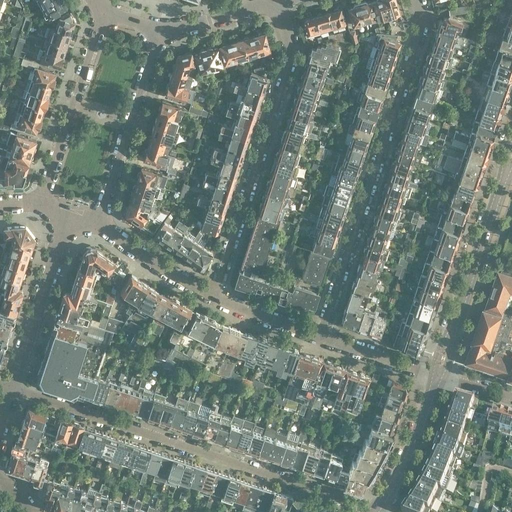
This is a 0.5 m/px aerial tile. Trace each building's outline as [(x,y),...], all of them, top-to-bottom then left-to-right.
[(55,0),(43,7),(42,8),(44,13),(43,13),(46,17),(44,19),(46,22),(49,22),(59,17),(60,15),(58,11),(66,7),(62,0),(55,0)] [(374,0),(371,1),(376,19),(387,15),(382,0),(374,0)] [(382,0),(387,15),(388,15),(391,28),(391,33),(395,34),(403,34),(404,28),(395,0),(382,0)] [(364,3),(359,4),(365,22),(376,19),(371,1),(369,2),(367,1),(365,1),(364,3)] [(359,4),(348,8),(353,25),(365,22),(359,4)] [(449,8),(449,14),(467,12),(466,5),(462,6),(450,8),(449,8)] [(335,10),(327,12),(331,28),(347,23),(342,8),(340,8),(339,7),(336,8),(335,10)] [(320,14),(315,15),(319,31),(331,28),(327,12),(325,12),(324,12),(321,12),(320,14)] [(56,26),(55,27),(71,32),(71,31),(73,31),(74,27),(73,26),(75,21),(73,20),(64,17),(63,17),(62,15),(60,15),(59,17),(58,20),(56,26)] [(304,22),(307,34),(319,31),(315,15),(305,18),(303,21),(304,22)] [(439,25),(438,28),(458,34),(462,21),(449,17),(449,18),(445,17),(444,20),(441,19),(439,19),(438,24),(439,25)] [(28,31),(31,21),(24,21),(22,29),(28,31)] [(511,25),(510,25),(506,24),(502,35),(511,38),(511,25)] [(13,26),(10,36),(12,36),(16,38),(19,28),(15,26),(13,26)] [(45,31),(43,36),(44,36),(48,37),(48,38),(67,44),(69,38),(71,38),(72,35),(71,33),(71,32),(55,27),(52,26),(51,26),(49,32),(45,31)] [(436,34),(434,39),(452,45),(454,45),(458,34),(438,28),(437,29),(436,29),(435,34),(436,34)] [(483,28),(479,40),(484,42),(488,30),(483,28)] [(349,31),(352,43),(357,42),(354,30),(349,31)] [(258,34),(253,35),(259,55),(263,54),(264,55),(271,54),(270,50),(265,32),(263,32),(262,31),(259,32),(258,34)] [(381,41),(379,47),(396,52),(397,51),(398,51),(399,47),(398,46),(400,42),(393,39),(393,38),(395,34),(391,33),(384,32),(384,35),(380,34),(378,39),(381,41)] [(244,38),(242,39),(248,60),(256,58),(255,56),(259,55),(253,35),(249,37),(247,36),(244,37),(244,38)] [(511,38),(502,35),(498,47),(511,51),(511,38)] [(44,36),(40,47),(43,48),(45,48),(64,55),(64,53),(66,53),(67,50),(66,48),(67,44),(48,38),(48,37),(44,36)] [(236,40),(231,42),(237,61),(241,60),(242,62),(248,60),(242,39),(241,39),(240,38),(236,39),(236,40)] [(432,47),(431,50),(447,56),(448,55),(449,55),(452,45),(434,39),(433,42),(432,41),(430,47),(432,47)] [(221,45),(220,45),(221,49),(220,49),(224,64),(225,63),(226,65),(237,61),(231,42),(226,43),(225,42),(221,43),(221,45)] [(309,57),(309,59),(327,65),(329,58),(335,60),(339,47),(326,42),(325,44),(321,43),(320,45),(317,44),(316,48),(312,46),(311,52),(309,53),(308,56),(309,57)] [(370,56),(375,58),(393,63),(394,58),(396,58),(397,54),(396,53),(396,52),(379,47),(373,45),(370,56)] [(207,48),(205,49),(211,69),(224,65),(219,49),(218,49),(217,46),(212,47),(210,46),(207,47),(207,48)] [(40,47),(36,58),(39,59),(60,66),(62,60),(63,60),(64,57),(63,55),(64,55),(45,48),(43,48),(40,47)] [(346,56),(352,58),(355,50),(349,47),(346,56)] [(494,59),(499,60),(511,64),(511,51),(498,47),(494,59)] [(199,51),(194,53),(196,56),(195,57),(199,73),(211,69),(205,49),(204,49),(203,48),(200,49),(199,50),(199,51)] [(428,59),(427,61),(444,66),(447,56),(431,50),(429,54),(428,54),(427,58),(428,59)] [(174,69),(173,70),(187,75),(190,66),(195,64),(195,63),(191,52),(178,56),(175,64),(173,64),(172,68),(174,69)] [(19,62),(29,65),(29,64),(35,66),(36,67),(36,65),(38,62),(31,59),(22,56),(21,56),(19,62)] [(375,58),(372,69),(389,74),(389,73),(391,73),(392,69),(391,68),(393,63),(375,58)] [(306,68),(305,69),(324,76),(327,65),(309,59),(307,63),(306,63),(305,67),(306,68)] [(511,64),(499,60),(495,72),(511,78),(511,64)] [(424,70),(424,71),(440,77),(444,66),(427,61),(426,65),(424,65),(423,69),(424,70)] [(28,77),(33,79),(53,85),(54,85),(55,82),(54,81),(55,78),(55,77),(57,72),(36,65),(36,67),(35,66),(33,70),(31,70),(28,77)] [(302,79),(302,80),(319,86),(320,87),(324,76),(305,69),(304,74),(302,74),(301,77),(302,79)] [(372,69),(368,80),(385,85),(387,80),(389,80),(390,76),(389,75),(389,74),(372,69)] [(169,81),(169,82),(189,88),(192,76),(187,75),(173,70),(173,72),(171,72),(170,75),(171,77),(169,82),(169,81)] [(243,84),(247,85),(264,91),(264,90),(266,89),(267,86),(266,84),(268,79),(257,76),(258,73),(251,71),(250,72),(251,72),(249,77),(245,76),(243,84)] [(421,81),(420,82),(437,88),(440,77),(424,71),(422,76),(421,76),(420,79),(421,81)] [(486,82),(491,84),(509,90),(510,85),(511,84),(511,83),(511,78),(495,72),(490,71),(486,82)] [(463,84),(463,87),(467,89),(471,77),(466,76),(463,84)] [(28,77),(25,89),(49,97),(49,96),(48,96),(48,95),(50,94),(51,92),(50,90),(52,85),(53,86),(53,85),(33,79),(28,77)] [(245,92),(243,98),(259,104),(260,102),(262,101),(263,98),(262,96),(264,91),(247,85),(243,84),(235,81),(227,79),(224,80),(223,83),(234,87),(233,88),(245,92)] [(218,80),(215,89),(220,91),(223,81),(220,80),(218,80)] [(299,89),(298,92),(316,98),(319,86),(302,80),(301,85),(299,85),(298,88),(299,89)] [(361,89),(364,91),(382,96),(382,95),(384,94),(385,91),(384,90),(385,85),(368,80),(366,84),(363,83),(361,89)] [(167,88),(165,95),(178,99),(178,98),(185,100),(187,101),(189,96),(186,95),(189,88),(169,82),(169,83),(167,83),(166,86),(167,88)] [(419,88),(417,94),(434,99),(435,95),(440,96),(442,89),(437,88),(420,82),(420,83),(419,82),(417,87),(419,88)] [(483,94),(487,96),(505,102),(506,97),(508,96),(509,93),(508,92),(509,90),(491,84),(486,82),(483,94)] [(48,97),(49,97),(25,89),(22,96),(25,97),(24,101),(45,108),(47,102),(49,102),(50,99),(48,97)] [(220,91),(215,89),(211,101),(215,102),(215,100),(217,101),(220,91)] [(357,100),(361,102),(378,107),(380,102),(381,101),(382,98),(381,97),(382,96),(364,91),(362,97),(352,94),(351,98),(357,100)] [(295,100),(295,103),(312,108),(316,98),(298,92),(297,96),(295,96),(294,99),(295,100)] [(415,99),(413,105),(430,110),(432,106),(436,108),(438,100),(434,99),(417,94),(416,94),(415,94),(414,99),(415,99)] [(479,106),(483,108),(501,114),(502,109),(504,108),(505,105),(504,104),(505,102),(487,96),(483,94),(479,106)] [(230,99),(227,106),(256,115),(258,109),(259,109),(260,106),(259,104),(243,98),(241,103),(230,99)] [(192,99),(190,105),(202,109),(207,111),(209,107),(204,105),(204,103),(192,99)] [(17,111),(21,113),(41,120),(41,119),(42,114),(44,113),(45,110),(44,109),(44,108),(45,108),(24,101),(21,100),(17,111)] [(160,111),(159,112),(178,118),(180,112),(182,112),(184,107),(179,106),(180,105),(178,105),(164,100),(162,105),(160,106),(159,109),(160,111)] [(357,113),(359,113),(375,118),(374,118),(375,117),(377,116),(377,113),(377,112),(378,107),(361,102),(357,113)] [(292,111),(291,114),(308,120),(312,108),(295,103),(293,107),(292,107),(291,110),(292,111)] [(202,109),(190,105),(188,111),(200,115),(200,114),(206,116),(207,111),(202,109)] [(222,110),(226,112),(237,116),(235,122),(252,127),(252,125),(254,125),(255,122),(254,120),(256,115),(227,106),(224,105),(222,110)] [(411,111),(409,116),(427,122),(428,118),(432,119),(435,112),(430,110),(413,105),(413,106),(412,105),(410,110),(411,111)] [(337,106),(334,116),(339,118),(340,116),(342,108),(337,106)] [(475,118),(479,120),(497,126),(498,121),(500,120),(501,117),(500,116),(501,114),(483,108),(479,106),(475,118)] [(12,123),(11,128),(18,130),(19,127),(37,133),(39,127),(39,126),(41,125),(42,123),(41,121),(41,120),(21,113),(17,111),(13,124),(12,123)] [(156,122),(155,124),(174,130),(178,118),(159,112),(159,114),(159,113),(158,117),(156,117),(155,121),(156,122)] [(352,122),(355,123),(371,128),(373,124),(374,123),(375,120),(375,118),(359,113),(357,119),(353,118),(352,122)] [(288,122),(287,125),(305,131),(308,120),(291,114),(290,118),(288,118),(287,121),(288,122)] [(408,122),(406,126),(423,132),(424,128),(429,130),(431,123),(427,122),(409,116),(409,117),(408,116),(406,121),(408,122)] [(471,130),(475,131),(493,137),(494,133),(496,132),(497,129),(496,127),(497,126),(479,120),(475,118),(471,130)] [(216,129),(220,130),(248,139),(250,133),(252,132),(253,130),(252,128),(252,127),(235,122),(233,126),(222,123),(218,122),(216,129)] [(348,132),(352,133),(368,138),(369,134),(371,133),(372,130),(371,128),(355,123),(352,122),(351,122),(348,132)] [(153,130),(152,135),(171,142),(174,130),(155,124),(154,125),(153,128),(153,130)] [(284,131),(283,135),(301,142),(305,131),(287,125),(286,130),(284,131)] [(402,132),(401,135),(402,136),(402,137),(418,142),(425,144),(428,133),(423,132),(406,126),(405,126),(404,131),(402,132)] [(214,134),(218,135),(218,136),(229,140),(227,145),(244,151),(245,149),(246,148),(247,146),(246,144),(248,139),(220,130),(216,129),(214,134)] [(11,130),(7,143),(12,145),(34,152),(35,150),(34,148),(37,139),(11,130)] [(453,137),(471,143),(489,150),(491,143),(492,143),(493,140),(493,139),(493,138),(493,137),(475,131),(471,130),(469,135),(456,131),(453,137)] [(352,133),(349,144),(365,149),(366,144),(368,144),(369,140),(368,139),(368,138),(352,133)] [(149,146),(148,147),(167,153),(171,142),(152,135),(152,136),(150,136),(149,140),(150,141),(148,146),(149,146)] [(197,137),(192,136),(191,135),(187,147),(193,149),(197,137)] [(282,143),(280,146),(298,152),(301,142),(283,135),(281,141),(282,143)] [(399,146),(399,147),(415,152),(418,142),(402,137),(400,142),(399,142),(398,145),(399,146)] [(463,154),(467,155),(485,161),(485,160),(487,160),(488,157),(487,156),(489,150),(471,143),(453,137),(451,143),(465,148),(463,154)] [(349,144),(345,154),(361,159),(363,155),(364,154),(366,151),(365,149),(349,144)] [(0,147),(0,153),(2,154),(8,156),(29,163),(29,162),(31,161),(32,158),(31,156),(32,154),(34,153),(34,152),(12,145),(10,151),(0,147)] [(207,152),(212,153),(223,157),(224,156),(240,162),(242,157),(244,156),(245,153),(244,152),(244,151),(227,145),(226,150),(214,146),(214,147),(210,145),(207,152)] [(277,157),(277,158),(294,164),(298,152),(280,146),(279,152),(277,153),(276,156),(277,157)] [(146,153),(144,158),(165,165),(167,160),(165,160),(167,153),(148,147),(146,148),(145,152),(146,153)] [(320,160),(320,158),(323,149),(319,147),(315,158),(320,160)] [(395,157),(412,163),(414,163),(416,157),(418,158),(419,154),(415,152),(399,147),(397,152),(395,152),(394,156),(395,157)] [(223,157),(212,153),(210,160),(221,163),(219,169),(236,175),(237,173),(239,172),(240,169),(239,168),(240,162),(224,156),(223,157)] [(438,158),(463,167),(481,173),(483,167),(484,167),(485,164),(485,163),(485,161),(467,155),(463,154),(462,159),(448,154),(447,155),(440,153),(440,155),(438,158)] [(0,182),(4,183),(14,182),(22,181),(26,172),(28,166),(29,163),(8,156),(2,154),(0,158),(0,166),(4,168),(4,176),(0,175),(0,182)] [(340,163),(340,164),(358,170),(359,165),(361,164),(362,161),(361,160),(361,159),(345,154),(342,164),(340,163)] [(392,166),(392,167),(408,172),(412,163),(395,157),(394,162),(392,162),(391,165),(392,166)] [(272,168),(273,168),(291,175),(294,164),(277,158),(275,164),(273,164),(272,168)] [(454,177),(458,179),(476,185),(477,186),(477,185),(478,184),(479,181),(479,180),(481,173),(463,167),(438,158),(438,160),(437,163),(444,165),(443,167),(456,171),(454,177)] [(340,164),(337,175),(354,181),(356,176),(358,175),(359,172),(358,170),(340,164)] [(139,177),(138,179),(156,185),(158,178),(161,178),(165,178),(175,181),(177,174),(166,171),(165,174),(162,173),(162,174),(156,172),(157,171),(142,166),(141,169),(141,170),(141,172),(139,172),(138,175),(139,177)] [(390,173),(388,179),(406,184),(417,188),(418,183),(407,180),(410,173),(408,172),(392,167),(392,168),(390,169),(389,172),(390,173)] [(273,169),(270,180),(287,186),(291,175),(273,168),(273,169)] [(207,170),(204,177),(232,187),(234,181),(236,180),(237,177),(236,175),(219,169),(218,174),(207,170)] [(329,184),(333,186),(351,191),(353,187),(354,186),(355,183),(354,181),(337,175),(332,174),(329,184)] [(232,187),(204,177),(202,183),(214,187),(212,193),(229,198),(229,197),(231,196),(232,193),(231,191),(232,187)] [(450,189),(454,191),(472,197),(474,191),(475,191),(476,188),(475,186),(476,185),(458,179),(454,177),(452,184),(447,183),(447,184),(439,181),(438,185),(450,189)] [(134,185),(132,190),(153,196),(157,198),(160,191),(163,192),(165,188),(156,185),(138,179),(138,180),(137,179),(136,184),(134,185)] [(385,188),(385,190),(402,195),(406,184),(388,179),(387,183),(385,183),(384,187),(385,188)] [(268,186),(266,191),(285,197),(285,196),(284,196),(287,186),(270,180),(269,181),(267,182),(266,185),(268,186)] [(190,185),(184,183),(180,196),(186,198),(190,185)] [(333,186),(330,196),(348,202),(349,197),(351,196),(352,193),(351,191),(333,186)] [(446,201),(450,202),(468,209),(470,203),(471,203),(472,200),(471,198),(472,197),(454,191),(450,189),(446,201)] [(132,196),(130,202),(149,208),(153,209),(154,205),(150,203),(153,196),(132,190),(131,194),(132,196)] [(310,190),(306,200),(312,202),(315,191),(310,190)] [(383,195),(381,201),(399,206),(400,202),(404,204),(406,197),(402,195),(385,190),(383,191),(382,194),(383,195)] [(263,201),(281,208),(285,197),(266,191),(264,196),(263,196),(262,200),(263,201)] [(199,194),(197,201),(208,205),(225,210),(226,205),(228,204),(229,201),(228,199),(229,198),(212,193),(210,198),(199,194)] [(330,196),(326,206),(344,212),(346,207),(347,207),(348,204),(347,202),(348,202),(330,196)] [(197,201),(194,200),(193,205),(206,210),(204,216),(221,221),(222,220),(223,219),(224,217),(223,215),(225,210),(208,205),(197,201)] [(260,208),(259,212),(277,218),(281,208),(263,201),(262,203),(260,204),(259,207),(260,208)] [(378,210),(378,212),(399,218),(401,211),(398,210),(399,206),(381,201),(380,205),(378,206),(377,209),(378,210)] [(430,209),(442,213),(446,214),(464,220),(466,215),(467,215),(468,212),(467,210),(468,209),(450,202),(446,201),(443,208),(431,204),(430,209)] [(149,208),(130,202),(129,204),(127,205),(126,209),(127,211),(126,214),(140,224),(139,224),(140,225),(153,233),(161,222),(167,214),(167,213),(160,211),(159,211),(154,217),(149,214),(148,214),(148,213),(147,213),(149,208)] [(326,206),(323,217),(342,223),(341,221),(342,218),(344,217),(345,214),(344,213),(344,212),(326,206)] [(375,220),(374,222),(395,229),(399,218),(378,212),(376,216),(375,216),(374,219),(375,220)] [(164,242),(174,227),(168,223),(173,216),(171,213),(160,225),(161,226),(154,236),(159,239),(159,240),(162,242),(163,242),(164,242)] [(438,225),(442,226),(460,232),(462,227),(464,226),(464,224),(463,222),(464,220),(446,214),(442,213),(438,225)] [(259,214),(254,231),(271,237),(274,229),(277,230),(280,221),(259,214)] [(202,226),(206,228),(217,231),(218,227),(219,227),(221,226),(222,223),(221,222),(221,221),(204,216),(203,221),(201,221),(200,226),(202,226)] [(342,223),(323,217),(319,227),(337,233),(339,227),(341,226),(342,223)] [(177,222),(174,227),(164,242),(168,245),(168,247),(171,249),(173,248),(173,249),(179,239),(183,233),(178,229),(181,225),(177,222)] [(395,229),(374,222),(373,226),(371,226),(370,229),(371,231),(371,232),(387,237),(392,239),(395,229)] [(434,236),(438,238),(457,244),(458,239),(460,238),(461,236),(460,234),(460,233),(460,232),(442,226),(438,225),(434,236)] [(21,226),(4,227),(5,235),(5,236),(11,236),(11,239),(12,239),(32,246),(34,238),(25,226),(21,226)] [(193,240),(183,255),(188,258),(188,259),(191,261),(192,261),(193,261),(203,246),(197,242),(206,228),(202,226),(193,240)] [(337,233),(319,227),(316,238),(334,243),(335,240),(337,239),(338,236),(337,235),(337,233)] [(179,239),(173,249),(174,249),(174,248),(178,251),(178,253),(181,255),(183,254),(183,255),(193,240),(196,236),(186,229),(183,233),(179,239)] [(254,231),(248,248),(266,254),(268,246),(271,246),(273,238),(271,237),(254,231)] [(384,248),(387,237),(371,232),(370,236),(368,236),(367,240),(368,241),(368,242),(384,248)] [(412,234),(407,233),(404,243),(409,244),(410,241),(412,237),(412,234)] [(430,248),(434,250),(453,256),(454,251),(456,250),(457,247),(456,246),(457,244),(438,238),(434,236),(430,248)] [(203,246),(193,261),(196,263),(198,264),(198,266),(201,268),(202,267),(204,268),(208,261),(207,261),(213,252),(207,248),(209,245),(208,245),(212,239),(209,237),(203,246)] [(11,239),(6,238),(2,249),(10,251),(28,257),(28,256),(27,256),(28,255),(29,255),(31,253),(31,250),(30,250),(32,246),(12,239),(11,239)] [(334,243),(316,238),(312,248),(330,254),(332,249),(333,249),(334,245),(334,244),(334,243)] [(365,251),(364,252),(381,258),(382,252),(387,253),(388,249),(384,248),(368,242),(366,247),(365,247),(364,250),(365,251)] [(295,253),(297,246),(291,244),(288,251),(295,253)] [(83,254),(79,266),(92,270),(94,263),(96,261),(103,267),(101,269),(104,271),(102,273),(106,276),(118,285),(127,273),(114,265),(116,263),(98,250),(92,248),(88,249),(83,254)] [(248,248),(242,265),(260,271),(263,263),(265,264),(268,255),(266,254),(248,248)] [(425,260),(430,262),(449,268),(450,262),(452,262),(453,259),(452,258),(453,256),(434,250),(430,248),(425,260)] [(2,249),(0,256),(0,260),(7,263),(23,268),(25,262),(26,262),(28,260),(28,257),(10,251),(2,249)] [(320,283),(329,256),(310,250),(301,276),(311,280),(320,282),(320,283)] [(361,262),(361,263),(376,267),(376,268),(377,268),(381,258),(364,252),(363,257),(361,257),(360,261),(361,262)] [(405,259),(403,266),(410,268),(412,261),(405,259)] [(421,272),(426,274),(445,280),(446,275),(448,274),(449,271),(448,270),(449,268),(430,262),(425,260),(421,272)] [(504,314),(504,312),(511,293),(511,264),(506,262),(502,273),(499,272),(487,308),(504,314)] [(4,263),(1,272),(3,273),(3,274),(20,280),(20,279),(21,275),(22,276),(24,273),(23,269),(23,268),(7,263),(6,264),(4,263)] [(359,270),(357,276),(384,286),(385,286),(386,281),(382,280),(383,279),(379,277),(381,270),(377,268),(376,268),(376,267),(361,263),(361,264),(359,264),(357,270),(359,270)] [(399,276),(402,266),(402,265),(398,263),(394,275),(399,276)] [(78,267),(75,278),(91,284),(94,276),(100,278),(100,277),(105,279),(106,276),(102,273),(95,271),(92,270),(79,266),(79,267),(78,267)] [(399,276),(398,277),(402,279),(406,267),(402,266),(399,276)] [(239,271),(239,272),(235,284),(256,291),(277,298),(283,299),(284,300),(285,300),(313,309),(318,292),(315,291),(315,290),(307,288),(307,289),(293,284),(292,289),(287,287),(284,286),(282,285),(266,280),(239,271)] [(418,284),(422,286),(441,292),(442,287),(444,286),(445,283),(444,282),(445,280),(426,274),(421,272),(418,284)] [(0,273),(0,283),(0,290),(2,291),(20,297),(22,291),(21,288),(17,287),(20,280),(3,274),(0,273)] [(132,274),(121,291),(120,294),(124,297),(119,306),(126,310),(130,303),(128,302),(131,297),(141,280),(132,274)] [(353,287),(353,288),(362,291),(362,292),(367,294),(368,294),(372,295),(374,290),(369,289),(370,286),(373,287),(383,290),(384,286),(357,276),(355,281),(353,281),(352,287),(353,287)] [(91,284),(75,278),(71,290),(92,297),(96,285),(91,284)] [(141,280),(131,297),(128,302),(130,303),(126,310),(131,313),(137,302),(138,302),(148,284),(141,280)] [(148,284),(138,302),(137,302),(131,313),(114,339),(133,345),(143,349),(148,339),(138,334),(151,310),(160,291),(148,284)] [(414,294),(414,296),(437,304),(439,298),(440,298),(441,295),(440,293),(441,292),(422,286),(418,284),(414,294)] [(352,287),(346,306),(347,306),(348,306),(363,311),(368,295),(368,294),(367,294),(362,292),(362,291),(353,288),(352,287)] [(92,297),(71,290),(70,292),(67,291),(64,293),(62,300),(80,306),(82,301),(95,305),(97,299),(92,297)] [(112,304),(116,293),(109,290),(106,301),(112,304)] [(0,307),(15,312),(20,297),(2,291),(1,291),(0,295),(0,307)] [(160,291),(151,310),(150,312),(154,314),(148,326),(149,326),(147,330),(152,333),(161,315),(171,297),(166,295),(166,293),(163,291),(162,292),(160,291)] [(363,311),(357,327),(361,328),(361,329),(363,330),(364,329),(368,330),(374,311),(376,306),(378,298),(368,295),(367,298),(363,311)] [(414,296),(412,300),(409,310),(432,318),(432,316),(434,316),(435,313),(434,312),(437,304),(414,296)] [(171,297),(161,315),(152,333),(157,335),(159,332),(166,320),(170,323),(171,321),(181,302),(181,301),(178,299),(176,300),(171,297)] [(62,300),(58,312),(82,320),(105,328),(108,316),(102,313),(100,320),(91,318),(92,316),(78,312),(80,306),(62,300)] [(181,302),(171,321),(170,323),(175,325),(169,337),(167,342),(172,345),(175,340),(182,326),(183,327),(191,310),(191,309),(192,308),(186,305),(186,304),(183,302),(182,303),(181,302)] [(343,315),(342,321),(348,324),(357,327),(363,311),(348,306),(347,306),(346,306),(343,314),(343,315)] [(374,311),(368,330),(379,334),(385,316),(387,310),(376,306),(374,311)] [(405,322),(409,324),(428,330),(428,328),(430,328),(431,325),(430,323),(432,318),(409,310),(397,306),(396,311),(408,315),(405,322)] [(0,320),(12,325),(16,313),(15,313),(15,312),(0,307),(0,320)] [(504,314),(487,308),(486,309),(484,308),(473,341),(474,342),(471,349),(470,349),(466,362),(511,377),(511,348),(511,349),(511,346),(511,339),(511,338),(509,337),(511,326),(511,318),(510,314),(504,312),(504,314)] [(175,340),(172,345),(166,357),(174,360),(176,356),(201,369),(202,369),(214,341),(201,335),(188,329),(196,312),(191,310),(183,327),(182,326),(175,340)] [(58,312),(56,317),(80,325),(82,320),(58,312)] [(199,314),(196,312),(188,329),(201,335),(210,317),(200,312),(199,314)] [(52,329),(99,344),(105,328),(82,320),(80,325),(56,317),(52,329)] [(210,317),(201,335),(214,341),(221,324),(218,323),(219,322),(210,317)] [(105,328),(118,332),(124,324),(108,318),(105,328)] [(0,332),(8,336),(12,325),(0,320),(0,332)] [(428,330),(409,324),(405,322),(401,334),(424,342),(424,340),(426,339),(427,337),(426,335),(428,330)] [(221,324),(214,341),(214,342),(202,369),(203,369),(216,373),(227,347),(235,328),(229,326),(222,323),(222,324),(221,324)] [(235,328),(227,347),(216,373),(230,377),(238,356),(240,352),(247,333),(240,330),(235,328)] [(52,329),(38,373),(35,381),(37,385),(73,397),(77,395),(78,392),(92,397),(98,377),(106,353),(108,347),(99,344),(52,329)] [(247,333),(240,352),(238,356),(243,358),(248,360),(257,335),(254,334),(254,333),(249,331),(248,332),(247,332),(247,333)] [(0,345),(5,347),(8,336),(0,332),(0,345)] [(424,342),(401,334),(398,345),(401,346),(401,348),(418,353),(420,352),(421,351),(422,351),(424,347),(422,346),(424,342)] [(257,335),(248,360),(259,364),(268,338),(262,336),(262,337),(257,335)] [(268,338),(259,364),(264,366),(270,367),(271,363),(279,342),(273,340),(272,341),(268,339),(269,338),(268,338)] [(279,342),(271,363),(270,367),(275,369),(280,371),(289,346),(285,345),(285,344),(279,342)] [(289,346),(280,371),(285,373),(290,374),(292,369),(298,353),(299,353),(300,351),(300,350),(299,350),(299,349),(294,347),(293,348),(289,346)] [(292,369),(290,374),(291,375),(288,383),(300,387),(304,374),(311,355),(300,351),(299,353),(298,353),(292,369)] [(166,358),(155,354),(153,360),(164,363),(166,358)] [(311,355),(304,374),(300,387),(288,383),(283,396),(287,397),(307,404),(313,387),(316,378),(323,359),(311,355)] [(177,362),(167,358),(164,365),(175,369),(177,362)] [(323,359),(316,378),(313,387),(307,403),(319,407),(321,402),(328,382),(335,363),(323,359)] [(335,363),(328,382),(321,402),(332,406),(333,404),(339,386),(346,367),(335,363)] [(190,365),(187,374),(197,377),(197,374),(199,370),(199,368),(190,365)] [(339,386),(333,404),(332,406),(330,412),(343,416),(344,414),(352,389),(358,372),(346,367),(339,386)] [(98,377),(92,397),(103,401),(110,381),(113,370),(110,368),(108,375),(106,380),(98,377)] [(230,378),(233,379),(241,382),(243,376),(232,372),(230,378)] [(358,412),(370,376),(358,372),(352,389),(344,414),(358,418),(360,412),(358,412)] [(374,372),(369,384),(375,386),(379,374),(374,372)] [(222,376),(221,380),(231,384),(233,379),(230,378),(222,376)] [(132,388),(125,409),(126,409),(126,408),(136,412),(142,392),(144,388),(147,379),(142,377),(138,389),(132,387),(132,388)] [(383,389),(388,391),(406,397),(408,390),(409,388),(407,385),(405,384),(405,383),(393,379),(393,380),(389,378),(386,384),(385,384),(383,389)] [(233,379),(231,384),(242,387),(244,383),(241,382),(233,379)] [(253,380),(252,385),(262,389),(264,384),(253,380)] [(110,381),(103,401),(114,405),(121,385),(110,381)] [(122,382),(121,385),(114,405),(125,409),(132,388),(132,387),(133,385),(122,382)] [(262,389),(268,391),(273,393),(274,388),(264,384),(262,389)] [(142,392),(136,412),(147,415),(154,396),(154,393),(155,391),(144,388),(142,392)] [(255,394),(258,395),(260,390),(254,388),(252,393),(252,395),(255,396),(255,394)] [(380,400),(384,402),(402,408),(404,404),(403,404),(403,403),(405,403),(406,400),(405,398),(406,397),(388,391),(385,390),(383,395),(382,394),(380,400)] [(154,396),(147,415),(158,419),(157,419),(164,399),(165,397),(154,393),(154,396)] [(276,393),(273,401),(284,405),(287,397),(283,396),(276,393)] [(176,403),(169,423),(180,427),(187,407),(186,407),(190,396),(185,395),(182,405),(176,403)] [(453,399),(454,401),(453,405),(475,413),(479,401),(456,395),(456,396),(454,397),(453,399)] [(295,409),(298,401),(287,397),(284,405),(295,409)] [(187,407),(180,427),(191,430),(197,410),(198,407),(201,400),(197,398),(193,409),(187,407)] [(164,399),(157,419),(169,423),(176,403),(164,399)] [(376,412),(381,413),(398,419),(400,415),(399,415),(399,414),(401,414),(402,410),(401,409),(402,408),(402,409),(402,408),(384,402),(380,400),(376,412)] [(210,411),(202,434),(213,437),(221,414),(215,412),(217,406),(212,404),(211,408),(210,410),(210,411)] [(487,404),(486,406),(483,416),(487,417),(491,418),(494,409),(492,405),(487,404)] [(453,405),(451,411),(449,412),(448,415),(449,416),(449,417),(471,424),(475,413),(453,405)] [(230,422),(224,441),(235,445),(241,425),(242,423),(243,422),(237,420),(240,408),(235,406),(230,422)] [(26,413),(24,419),(42,425),(58,430),(61,419),(57,417),(54,425),(48,423),(50,414),(28,407),(28,409),(27,410),(26,412),(26,413)] [(197,410),(191,430),(202,434),(210,411),(210,410),(206,408),(205,409),(198,407),(197,410)] [(500,436),(507,413),(505,413),(505,411),(502,410),(500,411),(494,409),(491,418),(490,422),(487,432),(500,436)] [(241,425),(235,445),(246,448),(252,429),(259,411),(255,410),(253,416),(253,415),(251,421),(249,425),(242,423),(241,425)] [(377,424),(394,430),(395,430),(396,426),(397,425),(399,422),(398,420),(398,419),(381,413),(376,412),(372,423),(377,424)] [(507,413),(500,436),(511,439),(511,438),(511,413),(509,413),(508,413),(507,413)] [(221,414),(213,437),(224,441),(230,422),(232,417),(221,414)] [(327,417),(320,415),(318,422),(325,424),(327,417)] [(449,417),(447,422),(445,423),(444,426),(445,428),(449,429),(464,434),(467,435),(471,424),(449,417)] [(56,436),(54,440),(66,444),(67,440),(73,422),(62,418),(62,419),(61,419),(58,430),(56,436)] [(22,424),(21,430),(39,436),(54,441),(56,436),(40,430),(42,425),(24,419),(24,420),(23,421),(22,423),(22,424)] [(371,428),(367,438),(389,446),(394,434),(393,434),(394,430),(372,423),(366,421),(365,426),(371,428)] [(73,422),(67,440),(66,444),(76,447),(77,445),(84,426),(73,422)] [(84,426),(77,445),(89,449),(96,430),(84,426)] [(252,429),(246,448),(257,452),(264,433),(265,430),(257,427),(256,430),(252,429)] [(441,437),(442,439),(441,440),(445,441),(460,446),(463,447),(467,435),(464,434),(449,429),(445,428),(443,433),(441,434),(441,437)] [(17,441),(30,446),(35,447),(39,436),(21,430),(20,431),(19,432),(18,434),(19,436),(17,441)] [(96,430),(89,449),(89,451),(100,455),(101,453),(108,433),(96,430)] [(264,433),(257,452),(268,456),(275,436),(271,435),(272,432),(265,430),(264,433)] [(275,436),(268,456),(279,459),(287,437),(287,435),(276,432),(275,436)] [(301,432),(298,441),(290,463),(301,467),(308,448),(309,444),(302,442),(304,434),(301,432)] [(108,433),(101,453),(100,455),(110,459),(111,456),(111,457),(118,437),(108,433)] [(118,437),(111,457),(123,461),(130,441),(118,437)] [(287,437),(279,459),(290,463),(298,441),(287,437)] [(365,438),(362,449),(383,457),(387,450),(389,446),(367,438),(365,438)] [(437,451),(457,459),(459,460),(464,447),(463,447),(460,446),(445,441),(441,440),(441,441),(439,442),(438,445),(439,446),(437,451)] [(15,446),(13,451),(7,468),(30,475),(33,466),(25,463),(27,455),(30,446),(17,441),(15,446)] [(130,441),(123,461),(123,462),(133,466),(134,464),(141,445),(130,441)] [(308,448),(301,467),(312,470),(320,448),(309,444),(308,448)] [(141,445),(134,464),(133,466),(145,470),(145,468),(152,448),(141,445)] [(145,468),(145,470),(141,481),(144,482),(144,480),(145,480),(147,476),(146,476),(148,469),(156,472),(163,452),(152,448),(145,468)] [(320,448),(312,470),(323,474),(330,455),(331,452),(320,448)] [(359,449),(355,460),(377,467),(383,457),(362,449),(359,449)] [(437,451),(435,451),(431,461),(450,469),(453,470),(457,459),(437,451)] [(163,452),(156,472),(162,474),(161,478),(166,480),(167,475),(174,456),(163,452)] [(330,455),(323,474),(328,476),(328,480),(331,481),(334,479),(334,478),(335,478),(338,469),(340,464),(341,459),(343,456),(331,452),(330,455)] [(488,452),(486,459),(493,461),(494,456),(495,454),(488,452)] [(481,453),(475,466),(480,468),(485,469),(485,467),(490,464),(488,460),(482,458),(481,458),(481,453)] [(40,459),(27,455),(25,463),(33,466),(30,475),(34,476),(34,479),(35,481),(41,483),(43,476),(47,466),(47,463),(49,459),(40,456),(40,459)] [(174,456),(167,475),(161,493),(165,494),(170,479),(177,481),(178,479),(185,459),(174,456)] [(178,479),(177,481),(177,482),(189,486),(190,483),(196,463),(185,459),(178,479)] [(338,469),(348,472),(369,479),(370,479),(378,468),(377,467),(355,460),(353,459),(349,468),(340,464),(338,469)] [(453,470),(450,469),(431,461),(426,472),(449,481),(453,470)] [(196,463),(190,483),(201,486),(207,467),(196,463)] [(474,466),(471,476),(473,478),(479,480),(480,468),(475,466),(474,466)] [(207,467),(201,486),(200,491),(211,494),(212,490),(219,471),(207,467)] [(335,478),(345,481),(346,481),(344,487),(359,492),(362,490),(365,481),(368,482),(369,479),(348,472),(338,469),(335,478)] [(219,471),(212,490),(223,494),(229,474),(219,471)] [(426,472),(420,483),(441,490),(442,491),(445,492),(451,482),(449,481),(426,472)] [(229,474),(223,494),(221,498),(233,501),(234,497),(241,478),(229,474)] [(40,492),(43,493),(44,493),(43,497),(47,498),(45,503),(47,505),(52,507),(60,487),(61,482),(43,476),(41,483),(39,489),(40,492)] [(139,486),(140,483),(137,482),(138,480),(129,477),(128,482),(139,486)] [(241,478),(234,497),(245,501),(252,482),(241,478)] [(473,478),(469,489),(475,492),(479,480),(473,478)] [(73,486),(65,511),(66,511),(79,511),(87,490),(88,487),(90,480),(87,479),(84,486),(82,485),(81,489),(73,486)] [(60,487),(52,507),(65,511),(73,486),(68,484),(65,483),(61,482),(60,487)] [(252,482),(245,501),(245,504),(256,507),(256,505),(263,486),(252,482)] [(420,483),(416,489),(414,492),(434,500),(437,501),(442,491),(441,490),(420,483)] [(263,486),(256,505),(267,509),(274,489),(263,486)] [(88,487),(87,490),(79,511),(93,511),(99,495),(101,491),(88,487)] [(274,489),(267,509),(266,511),(285,511),(289,507),(289,506),(289,505),(290,501),(292,495),(274,489)] [(431,511),(432,511),(437,501),(434,500),(414,492),(408,502),(430,511),(431,511)] [(99,495),(93,511),(108,511),(113,499),(108,497),(99,495)] [(304,499),(292,495),(290,501),(294,505),(297,509),(303,504),(304,499)] [(113,499),(108,511),(123,511),(126,503),(121,502),(113,499)] [(126,503),(123,511),(137,511),(139,508),(141,501),(136,499),(134,506),(126,503)] [(154,508),(152,511),(159,511),(161,507),(159,506),(160,503),(156,501),(154,508)] [(340,511),(341,511),(331,508),(321,505),(319,504),(312,502),(309,504),(313,509),(315,511),(340,511)] [(429,511),(430,511),(408,502),(401,511),(429,511)] [(472,511),(476,505),(474,504),(470,503),(466,511),(472,511)]
